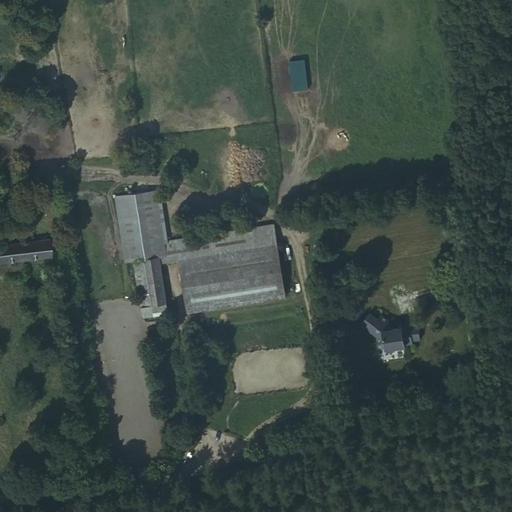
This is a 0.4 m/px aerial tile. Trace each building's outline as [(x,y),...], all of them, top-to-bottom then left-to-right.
[(165,264),(172,263),(169,242),(173,242),(164,187),(153,189),(158,216),(165,264)] [(158,216),(153,189),(126,194),(131,222),(147,217),(158,216)] [(131,222),(126,194),(119,195),(129,261),(137,260),(131,222)] [(146,316),(170,312),(173,312),(165,264),(158,216),(147,217),(131,222),(137,260),(146,316)] [(172,263),(186,261),(285,244),(282,223),(173,242),(169,242),(172,263)] [(0,260),(54,255),(53,240),(0,245),(0,260)] [(237,302),(238,304),(294,295),(285,244),(186,261),(194,309),(202,308),(237,302)] [(117,271),(117,292),(127,292),(127,271),(117,271)] [(202,310),(238,304),(237,302),(202,308),(202,310)] [(190,312),(191,321),(202,320),(201,311),(190,312)] [(371,325),(388,336),(395,340),(396,349),(402,354),(407,347),(416,346),(416,345),(421,344),(420,339),(426,338),(424,322),(399,326),(393,322),(397,317),(391,313),(388,318),(379,312),(371,325)] [(395,340),(388,336),(384,342),(396,349),(395,340)]
